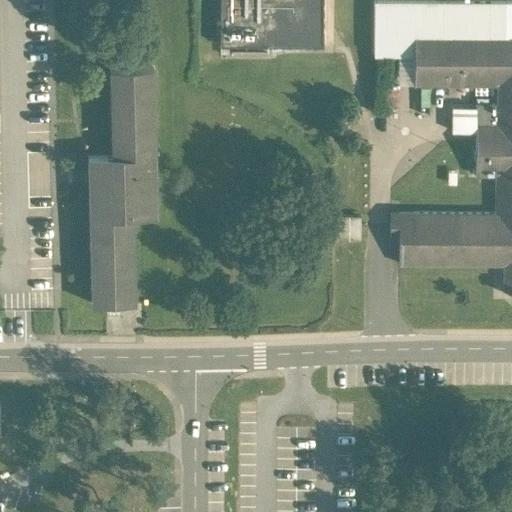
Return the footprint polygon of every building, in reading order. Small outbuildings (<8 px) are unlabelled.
[(321,0),(219,0),(219,45),(321,46),(321,0)] [(511,0),(371,0),(371,55),(413,56),(412,85),(494,87),(494,122),(475,123),(475,151),(476,176),(487,176),(493,176),(511,176),(511,0)] [(156,214),(152,68),(108,69),(110,155),(84,156),(88,307),(134,305),(131,215),(156,214)] [(511,176),(493,176),(493,212),(389,211),(389,237),(397,237),(398,266),(502,266),(502,290),(511,290),(511,176)] [(360,216),(336,216),(336,240),(360,240),(360,216)]
